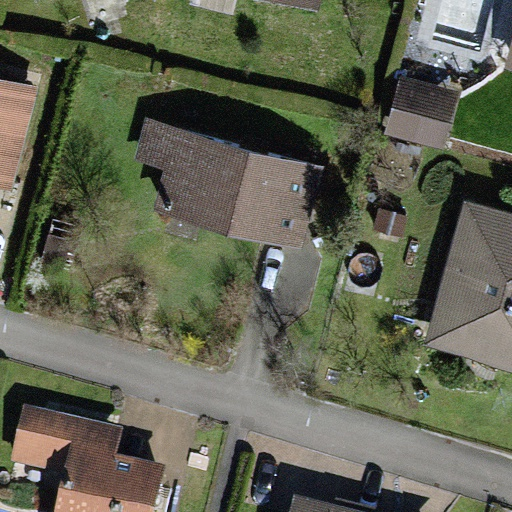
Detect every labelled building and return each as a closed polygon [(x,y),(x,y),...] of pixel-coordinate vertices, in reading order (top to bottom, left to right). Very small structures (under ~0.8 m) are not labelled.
[(511,15),(501,57),(511,59),(511,15)] [(29,82),(0,75),(0,177),(6,179),(29,82)] [(323,160),(144,115),(133,160),(165,169),(159,193),(305,230),(323,160)] [(511,214),(462,199),(424,325),(511,350),(511,214)] [(141,511),(152,472),(105,461),(110,436),(20,418),(10,467),(62,477),(52,511),(141,511)]
